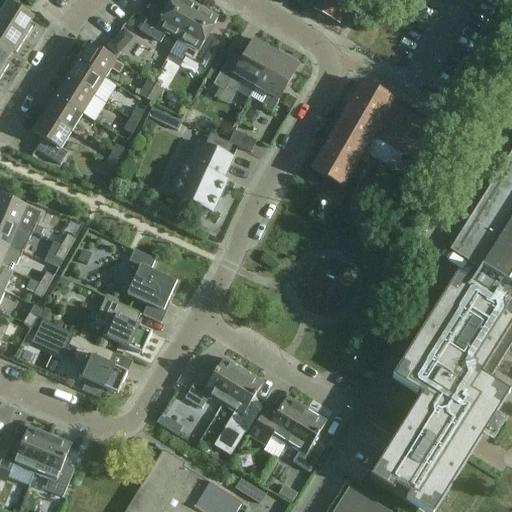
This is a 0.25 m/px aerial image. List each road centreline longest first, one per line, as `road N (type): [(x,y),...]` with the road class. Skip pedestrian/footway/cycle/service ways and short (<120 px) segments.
road 1 (residential): [(340,57),(194,318)]
road 2 (residential): [(308,511),(449,269)]
road 3 (residential): [(194,318),(122,434),(0,385)]
road 4 (residential): [(194,318),(340,409)]
road 5 (residential): [(0,126),(92,0)]
